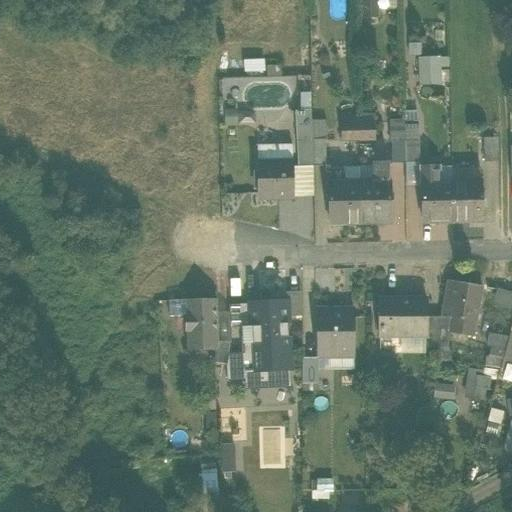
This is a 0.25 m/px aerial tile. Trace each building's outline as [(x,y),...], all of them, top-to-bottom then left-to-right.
[(360,0),(361,19),(379,19),(378,0),(360,0)] [(385,0),(386,12),(396,11),(395,0),(385,0)] [(408,44),(408,55),(421,55),(421,44),(408,44)] [(419,85),(441,84),(440,68),(449,67),(449,57),(418,58),(419,85)] [(243,60),(244,72),(265,72),(265,60),(243,60)] [(300,111),(311,110),(311,92),(299,93),(300,111)] [(225,110),(225,126),(237,126),(237,110),(225,110)] [(296,167),(313,167),(312,139),(312,120),(311,110),(300,111),(295,111),(296,167)] [(404,111),(404,121),(404,123),(418,122),(418,110),(404,111)] [(374,117),(358,118),(359,144),(375,144),(374,117)] [(343,145),(359,144),(358,118),(342,118),(343,145)] [(312,139),(327,139),(327,120),(312,120),(312,139)] [(390,121),(390,143),(405,143),(404,123),(404,121),(390,121)] [(404,123),(405,143),(419,142),(418,122),(404,123)] [(327,139),(312,139),(313,167),(328,166),(327,139)] [(482,140),(483,163),(497,162),(497,140),(482,140)] [(419,142),(405,143),(405,165),(419,165),(419,142)] [(391,166),(405,165),(405,143),(390,143),(391,166)] [(256,145),(256,163),(293,162),(293,145),(256,145)] [(372,166),(372,182),(390,182),(389,161),(372,162),(372,166)] [(291,196),(291,199),(294,199),(293,167),(293,162),(256,163),(257,199),(278,199),(278,196),(291,196)] [(419,165),(405,165),(406,185),(420,184),(419,165)] [(328,166),(328,183),(344,183),(344,167),(343,166),(328,166)] [(344,183),(359,182),(359,166),(344,167),(344,183)] [(372,166),(359,166),(359,182),(372,182),(372,166)] [(313,199),(313,167),(296,167),(293,167),(294,199),(313,199)] [(438,167),(438,169),(438,184),(452,184),(452,169),(452,167),(438,167)] [(420,169),(421,185),(438,184),(438,169),(420,169)] [(452,169),(452,184),(480,183),(479,169),(452,169)] [(342,225),(361,224),(359,182),(344,183),(328,183),(329,223),(342,223),(342,225)] [(372,182),(359,182),(361,224),(378,224),(378,221),(391,221),(390,182),(372,182)] [(480,183),(452,184),(453,223),(483,222),(482,183),(480,183)] [(452,184),(438,184),(421,185),(422,223),(453,223),(452,184)] [(444,302),(455,305),(459,283),(449,281),(444,302)] [(452,315),(473,320),(473,319),(480,288),(459,283),(455,305),(453,314),(452,315)] [(511,294),(508,293),(497,288),(491,303),(511,310),(511,294)] [(286,292),(286,302),(287,316),(302,316),(302,292),(286,292)] [(424,338),(426,338),(426,318),(426,299),(404,299),(404,302),(380,302),(379,333),(399,334),(399,337),(424,338)] [(187,300),(187,301),(187,316),(185,316),(185,332),(188,332),(188,351),(215,350),(217,350),(217,343),(216,313),(216,300),(187,300)] [(169,317),(185,316),(187,316),(187,301),(169,301),(169,317)] [(287,316),(286,302),(259,303),(259,310),(252,310),(252,304),(250,304),(252,327),(241,327),(241,329),(243,353),(244,372),(245,372),(290,370),(287,316)] [(455,305),(444,302),(441,318),(435,346),(447,348),(451,329),(449,329),(452,315),(453,314),(455,305)] [(229,329),(241,329),(241,327),(252,327),(250,304),(229,305),(229,313),(229,329)] [(229,313),(216,313),(217,343),(230,343),(229,329),(229,313)] [(318,355),(352,355),(352,313),(318,313),(318,355)] [(451,329),(470,333),(473,320),(452,315),(449,329),(451,329)] [(424,348),(435,348),(435,346),(441,318),(426,318),(426,338),(424,338),(424,348)] [(486,346),(490,347),(504,351),(508,337),(488,333),(486,346)] [(502,360),(511,362),(511,337),(509,336),(508,337),(504,351),(502,358),(502,360)] [(424,338),(399,337),(399,353),(424,353),(424,348),(424,338)] [(226,365),(227,365),(228,354),(230,343),(217,343),(217,350),(215,350),(215,363),(226,365)] [(447,348),(435,346),(435,348),(432,362),(450,364),(452,352),(447,351),(447,348)] [(490,347),(488,354),(502,358),(504,351),(490,347)] [(227,365),(226,365),(227,381),(245,380),(245,372),(244,372),(243,353),(228,354),(227,365)] [(500,368),(502,360),(502,358),(488,354),(485,353),(484,367),(500,368)] [(318,355),(318,359),(318,371),(352,371),(352,355),(318,355)] [(318,359),(302,359),(302,391),(318,391),(318,371),(318,359)] [(291,387),(290,370),(245,372),(245,380),(246,389),(291,387)] [(491,378),(468,374),(463,398),(483,401),(485,390),(489,390),(491,378)] [(435,384),(434,399),(454,401),(455,386),(435,384)] [(490,408),(487,421),(500,425),(504,412),(490,408)] [(206,413),(206,429),(216,429),(216,412),(206,413)] [(511,422),(510,422),(502,452),(511,455),(511,422)] [(220,444),(221,472),(235,472),(234,444),(220,444)] [(200,460),(200,470),(216,469),(215,459),(200,460)] [(198,474),(198,489),(217,488),(216,474),(198,474)] [(316,479),(316,492),(332,492),(332,479),(316,479)]
